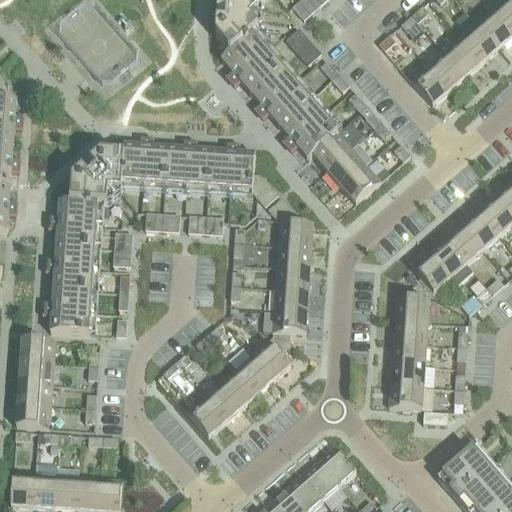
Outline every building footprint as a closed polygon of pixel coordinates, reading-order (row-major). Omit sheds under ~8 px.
[(222,0),(218,4),(218,18),(214,18),(213,28),(217,28),(216,43),(231,59),(222,67),(233,79),(234,80),(231,82),(238,90),(238,91),(241,88),(262,111),(262,112),(259,115),(266,122),(267,123),(270,120),(290,144),(291,145),(288,147),(295,155),(295,156),(298,153),(309,166),(314,162),(340,139),(254,42),(261,36),(252,26),(262,16),(256,9),(266,0),(222,0)] [(310,0),(295,14),(306,26),(331,4),(327,0),(310,0)] [(452,0),(438,0),(436,2),(442,9),(452,0)] [(511,3),(510,1),(494,15),(511,35),(511,3)] [(425,13),(414,22),(420,28),(430,19),(425,13)] [(511,35),(494,15),(478,29),(500,54),(511,43),(511,35)] [(420,28),(414,22),(410,25),(404,31),(410,37),(420,28)] [(478,29),(462,44),(484,69),(500,54),(478,29)] [(323,59),(301,34),(288,46),(310,71),(323,59)] [(392,41),(381,50),(387,57),(397,48),(392,41)] [(462,44),(446,58),(467,83),(484,69),(462,44)] [(446,58),(429,72),(451,97),(467,83),(446,58)] [(323,73),(345,98),(351,92),(329,67),(323,73)] [(451,97),(429,72),(412,86),(434,111),(451,97)] [(0,237),(7,238),(8,222),(9,209),(12,166),(17,106),(8,106),(8,89),(0,79),(0,237)] [(358,99),(351,106),(362,118),(368,112),(358,99)] [(367,124),(377,135),(384,129),(374,118),(367,124)] [(384,129),(377,135),(385,145),(392,139),(384,129)] [(328,178),(354,155),(360,150),(346,134),(340,139),(314,162),(328,178)] [(228,154),(228,158),(203,156),(195,155),(196,151),(185,150),(185,154),(177,154),(152,152),(153,148),(142,147),(141,151),(125,150),(124,161),(102,160),(92,169),(90,166),(81,173),(84,176),(73,185),(71,207),(60,207),(59,224),(55,223),(54,235),(58,235),(57,259),(56,267),(52,267),(51,278),(55,278),(55,285),(53,310),(49,310),(48,321),(52,322),(51,338),(90,340),(92,313),(93,288),(95,262),(97,236),(99,211),(108,211),(109,198),(122,199),(123,189),(149,190),(175,192),(201,194),(227,196),(255,198),(265,210),(279,199),(262,180),(255,180),(256,159),(239,158),(240,155),(228,154)] [(413,162),(403,151),(396,157),(406,168),(413,162)] [(328,178),(342,194),(368,172),(354,155),(328,178)] [(368,172),(342,194),(357,211),(383,188),(368,172)] [(511,189),(510,188),(494,202),(511,222),(511,189)] [(511,222),(494,202),(478,217),(500,241),(511,230),(511,222)] [(280,228),(279,251),(312,254),(314,232),(300,230),(300,223),(283,203),(269,215),(280,228)] [(478,217),(462,231),(484,256),(500,241),(478,217)] [(146,236),(163,236),(164,219),(147,218),(146,236)] [(164,219),(163,236),(179,238),(180,220),(164,219)] [(189,238),(205,240),(206,222),(190,221),(189,238)] [(206,222),(205,240),(221,241),(222,228),(223,223),(206,222)] [(462,231),(445,245),(467,270),(484,256),(462,231)] [(116,236),(115,253),(123,253),(132,254),(132,253),(133,238),(124,237),(116,236)] [(236,237),(235,249),(243,250),(244,237),(236,237)] [(445,245),(429,260),(451,284),(457,291),(473,277),(467,270),(445,245)] [(243,250),(235,249),(234,264),(242,265),(243,250)] [(279,251),(277,273),(311,275),(312,254),(279,251)] [(115,253),(114,269),(122,270),(131,270),(132,254),(123,253),(115,253)] [(423,286),(414,294),(431,302),(451,284),(429,260),(412,274),(423,286)] [(277,273),(276,294),(309,297),(311,275),(277,273)] [(121,290),(120,296),(129,297),(130,280),(122,280),(121,290)] [(233,280),(232,293),(241,293),(242,280),(233,280)] [(500,285),(489,294),(494,300),(505,291),(500,285)] [(241,293),(232,293),(231,308),(240,308),(241,293)] [(276,294),(274,316),(307,318),(309,297),(276,294)] [(398,305),(396,326),(430,329),(431,302),(414,294),(413,306),(398,305)] [(494,300),(489,294),(479,303),(484,309),(494,300)] [(129,297),(120,296),(119,313),(128,313),(129,297)] [(469,304),(461,311),(470,321),(478,314),(469,304)] [(273,337),(273,343),(289,351),(290,351),(290,339),(306,340),(307,318),(274,316),(272,337),(273,337)] [(119,323),(117,342),(126,342),(127,324),(119,323)] [(396,326),(395,348),(428,350),(430,329),(396,326)] [(216,333),(207,341),(213,349),(223,340),(216,333)] [(213,349),(207,341),(196,351),(202,358),(213,349)] [(269,345),(251,361),(273,386),(290,371),(280,360),(289,352),(289,351),(273,343),(270,346),(269,345)] [(460,343),(459,352),(467,353),(468,344),(460,343)] [(23,345),(22,367),(55,370),(56,348),(23,345)] [(395,348),(393,370),(427,372),(428,350),(395,348)] [(467,353),(459,352),(458,366),(466,367),(467,353)] [(91,357),(90,372),(99,373),(100,358),(91,357)] [(184,361),(174,370),(180,377),(190,368),(184,361)] [(251,361),(235,375),(256,400),(273,386),(251,361)] [(22,367),(20,389),(53,391),(55,370),(22,367)] [(180,377),(174,370),(164,379),(170,386),(180,378),(180,377)] [(393,370),(392,391),(425,394),(427,372),(393,370)] [(99,373),(90,372),(89,385),(98,386),(99,373)] [(235,375),(218,389),(240,414),(256,400),(235,375)] [(180,378),(170,386),(184,401),(193,393),(180,378)] [(457,382),(456,396),(464,396),(465,383),(457,382)] [(20,389),(19,410),(52,413),(53,391),(20,389)] [(218,389),(202,403),(224,428),(240,414),(218,389)] [(425,394),(392,391),(390,414),(424,415),(425,394)] [(464,396),(456,396),(456,409),(463,410),(464,396)] [(88,401),(86,415),(95,416),(96,402),(88,401)] [(224,428),(202,403),(185,418),(207,443),(224,428)] [(52,413),(19,410),(17,433),(50,435),(52,413)] [(95,416),(86,415),(85,429),(95,430),(95,416)] [(424,417),(423,429),(447,431),(448,419),(424,417)] [(17,438),(16,447),(31,448),(31,439),(17,438)] [(60,449),(60,450),(61,441),(47,440),(46,449),(51,449),(60,449)] [(61,441),(60,450),(73,450),(74,442),(61,441)] [(89,452),(103,453),(104,443),(90,442),(89,452)] [(104,443),(103,453),(117,453),(117,444),(104,443)] [(51,449),(51,459),(59,459),(60,449),(51,449)] [(335,453),(319,468),(341,493),(357,478),(335,453)] [(511,511),(511,498),(474,454),(439,485),(462,511),(511,511)] [(319,468),(303,482),(324,507),(341,493),(319,468)] [(58,482),(56,511),(77,511),(80,484),(80,475),(59,474),(58,482)] [(13,511),(21,511),(34,511),(37,481),(14,479),(13,511)] [(34,511),(56,511),(58,482),(37,481),(34,511)] [(303,482),(286,496),(300,511),(318,511),(324,507),(303,482)] [(77,511),(99,511),(101,485),(80,484),(77,511)] [(101,485),(99,511),(121,511),(123,498),(123,487),(101,485)] [(300,511),(286,496),(270,511),(271,511),(300,511)]
